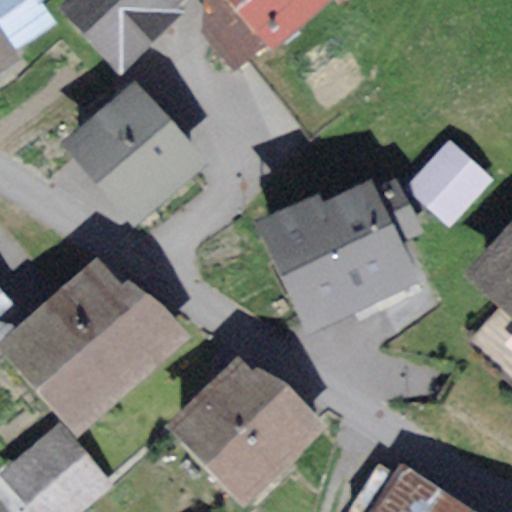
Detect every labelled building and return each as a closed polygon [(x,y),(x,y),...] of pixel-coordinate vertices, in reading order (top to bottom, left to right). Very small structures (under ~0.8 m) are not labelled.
[(5,0),(21,16),(38,0),(5,0)] [(68,0),(38,32),(96,88),(179,1),(178,0),(68,0)] [(320,0),(201,0),(196,5),(251,64),(320,0)] [(0,87),(32,66),(0,19),(0,87)] [(48,168),(124,230),(183,156),(107,95),(48,168)] [(450,152),(423,182),(453,209),(480,179),(450,152)] [(401,286),(360,187),(240,237),(280,335),(401,286)] [(511,218),(445,286),(487,327),(475,340),(511,376),(511,218)] [(85,244),(0,330),(0,377),(66,442),(174,332),(85,244)] [(244,511),(303,436),(216,369),(146,459),(215,511),(244,511)] [(97,511),(108,503),(56,439),(0,484),(0,505),(5,511),(97,511)] [(342,511),(489,511),(381,448),(342,511)]
